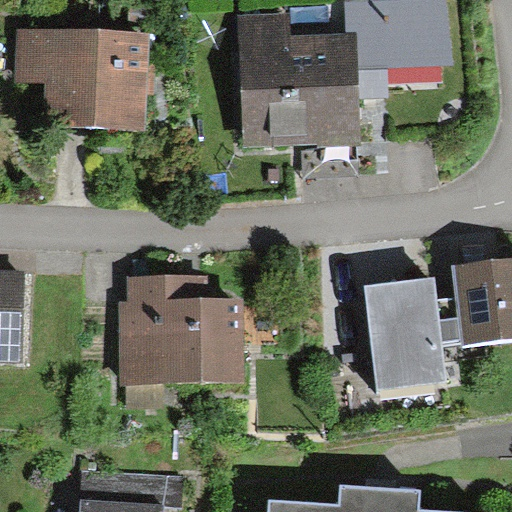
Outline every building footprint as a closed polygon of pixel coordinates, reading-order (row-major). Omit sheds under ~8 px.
[(347,13),(349,40),(358,40),(388,39),(389,65),(445,63),(442,9),(347,13)] [(291,16),(239,18),(244,156),(362,151),(360,108),(358,40),(349,40),(292,42),(291,16)] [(16,88),(47,89),(45,137),(146,140),(147,98),(148,81),(148,67),(149,38),(18,33),(16,88)] [(388,39),(358,40),(360,108),(390,107),(389,65),(388,39)] [(157,68),(148,67),(148,81),(147,98),(156,99),(157,68)] [(511,267),(453,274),(459,326),(441,328),(436,287),(365,295),(377,399),(448,391),(444,351),(462,349),(463,356),(511,349),(511,267)] [(0,371),(24,372),(26,278),(0,277),(0,371)] [(194,283),(129,283),(129,306),(120,306),(120,392),(246,392),(245,308),(202,308),(194,308),(194,283)] [(84,472),(82,507),(163,511),(177,511),(182,511),(184,477),(84,472)] [(341,511),(419,511),(420,501),(380,499),(342,497),(341,511)]
